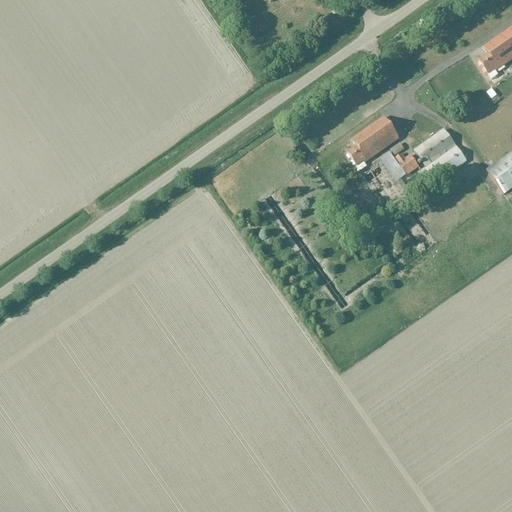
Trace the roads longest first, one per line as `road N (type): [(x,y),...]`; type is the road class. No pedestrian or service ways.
road 1 (unclassified): [(0,293),(418,0)]
road 2 (unknown): [(511,24),(405,96),(364,37)]
